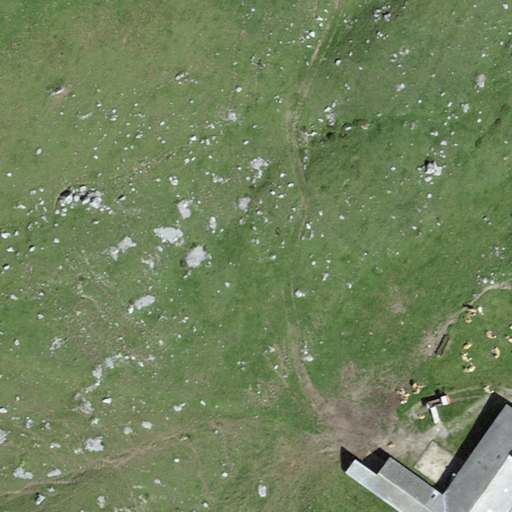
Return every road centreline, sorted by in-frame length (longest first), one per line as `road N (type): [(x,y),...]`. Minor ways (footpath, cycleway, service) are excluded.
road 1 (track): [(288,276),(304,373),(319,404),(357,441),(396,437),(419,408),(445,394),(511,394)]
road 2 (track): [(339,0),(289,117),(298,188),(288,276)]
